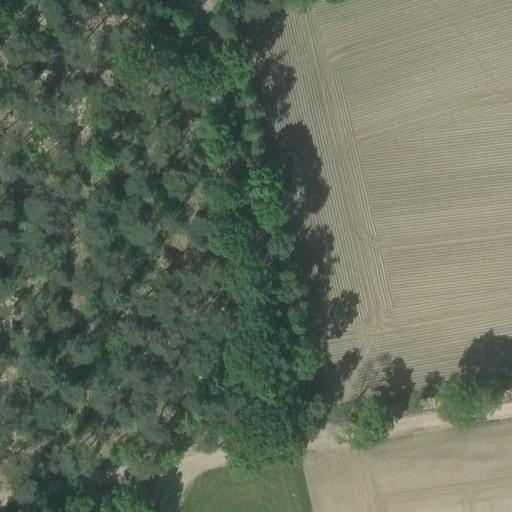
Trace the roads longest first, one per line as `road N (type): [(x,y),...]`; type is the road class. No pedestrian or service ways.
road 1 (track): [(206,0),(320,439)]
road 2 (track): [(511,409),(320,439)]
road 3 (track): [(0,500),(169,462)]
road 4 (track): [(320,439),(169,462)]
